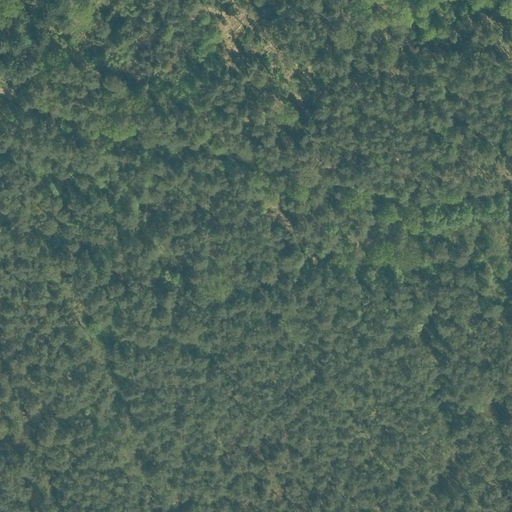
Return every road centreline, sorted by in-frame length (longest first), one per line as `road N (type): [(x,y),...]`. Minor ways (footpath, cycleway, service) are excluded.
road 1 (track): [(511,183),(412,197),(7,95)]
road 2 (track): [(7,95),(100,0)]
